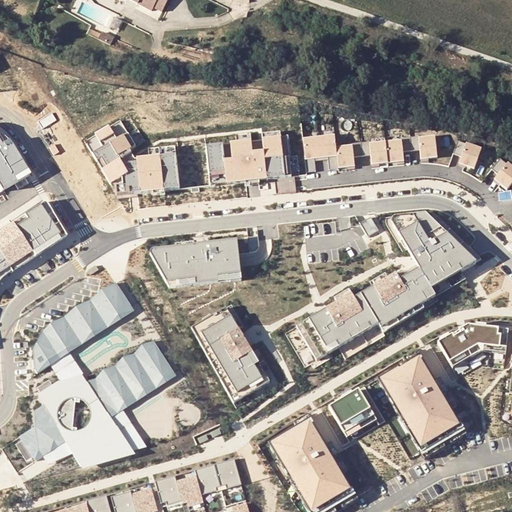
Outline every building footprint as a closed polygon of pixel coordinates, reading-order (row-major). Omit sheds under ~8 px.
[(52,112),(38,121),(43,128),(57,120),(52,112)] [(180,189),(176,155),(135,159),(129,150),(136,146),(120,120),(85,141),(113,188),(116,188),(117,195),(180,189)] [(262,135),(206,140),(210,179),(246,176),(245,172),(258,171),(258,173),(266,173),(266,174),(274,173),(275,178),(275,188),(292,187),(291,176),(289,152),(282,153),(280,127),(262,129),(262,135)] [(361,154),(360,141),(352,141),(352,144),(336,145),(335,133),(319,134),(320,154),(327,154),(328,167),(337,166),(337,165),(354,164),(353,154),(361,154)] [(320,154),(319,134),(303,136),(306,169),(315,168),(314,155),(320,154)] [(0,192),(28,176),(9,145),(3,138),(0,135),(0,192)] [(411,150),(410,136),(401,137),(401,140),(385,141),(387,161),(403,160),(402,150),(411,150)] [(436,157),(435,137),(418,138),(418,136),(410,136),(411,150),(419,149),(420,158),(436,157)] [(387,161),(385,141),(369,142),(369,140),(360,141),(361,154),(370,153),(371,162),(387,161)] [(464,165),(474,169),(481,150),(458,141),(453,154),(461,157),(459,163),(464,165)] [(55,144),(49,147),(53,155),(59,152),(55,144)] [(498,175),(495,179),(507,190),(511,183),(511,167),(501,158),(491,169),(498,175)] [(68,238),(47,203),(0,233),(0,282),(10,273),(12,272),(14,274),(68,238)] [(357,294),(302,326),(322,360),(384,324),(386,328),(441,295),(437,288),(464,272),(487,259),(477,249),(440,215),(437,213),(432,212),(398,215),(397,216),(397,217),(396,217),(396,218),(396,219),(397,220),(397,221),(425,268),(412,276),(408,269),(359,298),(357,294)] [(371,218),(360,224),(368,238),(379,231),(375,225),(371,218)] [(258,236),(248,237),(249,253),(254,252),(256,252),(257,251),(258,249),(259,248),(259,246),(259,245),(258,236)] [(152,254),(171,288),(243,281),(242,261),(241,253),(239,240),(155,250),(154,250),(153,250),(153,251),(152,252),(152,253),(152,254)] [(96,265),(88,270),(90,275),(99,270),(96,265)] [(437,288),(441,295),(467,279),(464,272),(437,288)] [(34,370),(38,375),(61,360),(59,357),(67,352),(78,342),(93,335),(105,325),(119,319),(132,308),(130,306),(116,284),(102,290),(90,301),(77,307),(63,318),(51,324),(43,332),(33,350),(34,370)] [(233,303),(193,327),(238,408),(280,383),(233,303)] [(59,357),(61,360),(135,313),(132,308),(119,319),(105,325),(93,335),(78,342),(67,352),(59,357)] [(458,330),(438,342),(453,367),(480,351),(505,354),(508,328),(468,324),(466,325),(458,330)] [(65,444),(81,468),(134,453),(111,416),(109,413),(173,373),(154,342),(140,349),(127,360),(114,366),(101,377),(88,383),(80,391),(77,392),(72,378),(61,381),(40,395),(46,405),(35,412),(42,423),(32,430),(21,437),(36,462),(65,444)] [(419,355),(382,377),(426,451),(463,429),(419,355)] [(173,373),(109,413),(111,416),(176,376),(173,373)] [(43,392),(53,385),(50,380),(40,387),(43,392)] [(359,390),(329,408),(341,428),(371,411),(359,390)] [(310,419),(273,441),(314,511),(321,511),(354,493),(310,419)] [(219,429),(211,433),(213,438),(221,434),(219,429)] [(206,435),(198,439),(200,444),(208,440),(206,435)] [(235,460),(215,466),(221,488),(227,486),(228,489),(242,485),(235,460)] [(195,472),(197,477),(202,496),(217,492),(216,489),(221,488),(215,466),(195,472)] [(175,477),(155,483),(161,504),(166,503),(167,506),(182,502),(183,504),(188,503),(188,506),(203,501),(202,496),(197,477),(177,483),(175,477)] [(151,489),(132,495),(136,511),(154,511),(158,511),(151,489)] [(131,492),(111,497),(115,511),(136,511),(132,495),(131,492)] [(87,504),(67,509),(67,511),(110,511),(106,495),(86,501),(87,504)]
